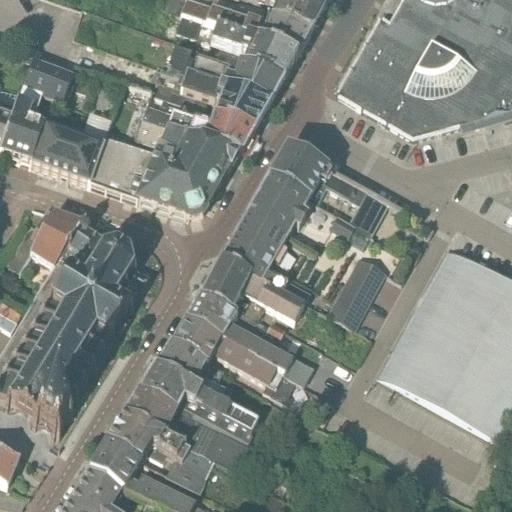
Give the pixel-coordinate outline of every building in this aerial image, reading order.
[(152,12),(181,22),(295,64),(296,64),(309,39),(200,0),(168,0),(166,6),(157,2),(152,12)] [(280,0),(200,0),(309,39),(322,15),(280,0)] [(280,0),(322,15),(323,15),(330,0),(280,0)] [(389,31),(379,26),(366,50),(365,49),(364,52),(351,75),(351,74),(349,77),(350,77),(337,100),(336,99),(335,102),(337,103),(337,102),(360,116),(412,145),(511,118),(511,10),(500,6),(487,0),(465,0),(465,1),(463,0),(405,0),(403,5),(402,7),(396,17),(389,31)] [(213,63),(238,73),(282,88),(291,71),(292,71),(295,64),(181,22),(175,38),(216,53),(213,63)] [(268,113),(282,88),(238,73),(233,87),(226,85),(228,79),(196,67),(196,68),(189,66),(191,60),(175,54),(167,76),(268,113)] [(29,172),(30,173),(45,132),(29,127),(37,101),(62,109),(63,108),(72,81),(32,67),(16,113),(0,158),(0,162),(19,169),(28,172),(29,173),(29,172)] [(143,96),(152,99),(194,115),(216,123),(254,136),(268,113),(167,76),(160,74),(154,92),(146,89),(143,96)] [(127,169),(142,127),(152,99),(143,96),(124,89),(105,144),(103,151),(88,193),(90,193),(104,198),(105,199),(106,198),(115,201),(119,203),(136,209),(137,208),(147,177),(127,169)] [(216,123),(212,135),(190,127),(194,115),(152,99),(142,127),(167,136),(238,161),(239,161),(240,161),(254,136),(216,123)] [(0,158),(16,113),(0,107),(0,158)] [(238,161),(142,127),(127,169),(147,177),(137,208),(188,224),(204,216),(238,161)] [(88,193),(103,151),(79,143),(45,132),(30,173),(31,173),(88,193)] [(318,210),(327,194),(358,212),(360,209),(365,199),(326,176),(287,154),(286,155),(285,155),(269,182),(318,210)] [(318,210),(269,182),(269,183),(268,185),(268,184),(264,192),(264,193),(251,215),(246,223),(286,246),(293,233),(298,236),(306,222),(301,220),(308,208),(317,212),(318,210)] [(388,213),(365,200),(360,209),(358,212),(350,227),(372,240),(388,213)] [(81,229),(46,217),(42,223),(43,223),(25,255),(19,251),(8,271),(20,278),(31,260),(53,274),(81,229)] [(354,233),(348,229),(336,222),(328,235),(346,246),(354,233)] [(286,246),(246,223),(224,261),(222,265),(249,280),(282,297),(303,310),(309,300),(288,287),(287,289),(271,280),(270,282),(266,280),(273,268),(281,254),(286,246)] [(81,229),(53,274),(23,322),(0,359),(0,405),(7,410),(5,414),(7,415),(9,411),(21,419),(31,425),(30,426),(34,428),(31,432),(35,434),(37,431),(38,432),(41,431),(49,437),(50,440),(51,440),(50,443),(53,445),(55,442),(58,444),(61,441),(56,438),(64,426),(69,425),(70,426),(72,422),(69,420),(71,417),(67,415),(73,406),(77,408),(78,406),(74,403),(82,391),(86,393),(87,391),(83,388),(91,376),(95,378),(96,376),(95,376),(103,363),(104,364),(105,362),(104,361),(112,348),(113,349),(114,347),(110,344),(115,337),(120,341),(128,327),(123,324),(127,317),(131,320),(132,318),(128,315),(135,305),(137,305),(138,303),(135,303),(134,298),(139,301),(148,286),(136,278),(136,276),(131,276),(128,264),(131,261),(130,259),(126,262),(116,256),(117,251),(114,251),(114,255),(102,258),(99,254),(103,247),(87,237),(88,235),(87,231),(81,229)] [(507,454),(511,445),(511,292),(505,289),(456,261),(446,256),(376,381),(507,454)] [(220,268),(202,301),(235,320),(253,330),(263,312),(292,329),(303,310),(282,297),(249,280),(222,265),(220,268)] [(359,266),(346,288),(371,302),(383,279),(359,266)] [(371,302),(346,288),(340,300),(364,313),(371,302)] [(340,300),(334,311),(358,324),(364,313),(340,300)] [(235,320),(202,302),(184,328),(219,348),(281,381),(290,366),(252,345),(251,347),(227,333),(235,320)] [(358,324),(334,311),(328,323),(352,336),(358,324)] [(219,348),(184,328),(181,334),(171,351),(207,371),(219,348)] [(283,335),(271,329),(266,337),(278,344),(283,335)] [(154,374),(154,375),(218,409),(224,398),(215,393),(222,380),(207,371),(171,351),(170,351),(155,375),(154,374)] [(154,375),(123,422),(213,468),(239,482),(253,457),(246,454),(252,443),(249,441),(256,429),(218,409),(154,375)] [(311,412),(307,420),(322,428),(326,420),(311,412)] [(111,435),(105,444),(108,446),(107,448),(107,447),(106,449),(140,468),(145,460),(162,469),(167,461),(174,466),(165,481),(200,498),(206,485),(204,484),(213,468),(123,422),(122,424),(117,433),(114,437),(111,435)] [(303,426),(299,434),(314,442),(318,434),(303,426)] [(90,474),(89,476),(122,495),(157,511),(193,511),(194,509),(144,485),(140,486),(137,491),(129,487),(140,468),(106,449),(104,451),(90,474)] [(0,488),(6,491),(5,493),(6,493),(17,466),(15,466),(0,459),(0,488)] [(111,511),(122,495),(89,476),(88,479),(75,499),(68,509),(69,509),(66,511),(111,511)] [(283,511),(285,508),(269,499),(263,511),(283,511)]
